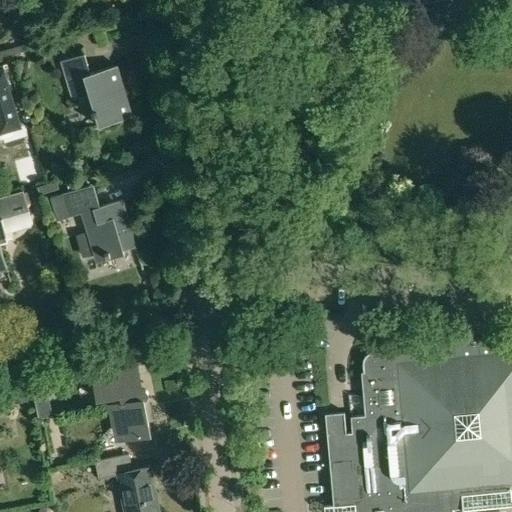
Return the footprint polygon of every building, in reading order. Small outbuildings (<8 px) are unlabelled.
[(399,21),(369,29),(371,34),(376,49),(376,50),(406,42),(399,21)] [(371,34),(358,37),(362,53),(376,49),(371,34)] [(29,42),(0,50),(0,56),(31,48),(29,42)] [(85,53),(61,61),(72,100),(90,94),(99,126),(132,115),(117,65),(91,72),(85,53)] [(4,69),(0,70),(0,130),(1,133),(21,127),(4,69)] [(63,193),(50,197),(57,220),(70,217),(82,213),(87,231),(76,235),(83,257),(94,254),(95,258),(137,246),(123,199),(95,208),(88,186),(63,193)] [(0,264),(6,263),(0,244),(0,243),(8,241),(1,218),(28,210),(23,191),(0,198),(0,264)] [(273,328),(260,329),(260,339),(274,338),(273,328)] [(343,410),(323,411),(332,510),(332,511),(452,511),(453,509),(511,504),(510,481),(511,480),(511,348),(454,354),(453,339),(390,345),(376,346),(376,348),(372,349),(371,349),(370,349),(369,349),(368,350),(367,350),(366,351),(365,351),(365,352),(364,353),(363,354),(363,355),(362,356),(362,357),(362,358),(361,359),(361,360),(361,361),(362,369),(360,369),(361,381),(363,413),(351,414),(349,414),(350,430),(344,430),(343,410)] [(109,363),(90,367),(96,398),(107,396),(114,430),(124,428),(126,437),(149,432),(141,389),(138,372),(112,377),(109,363)] [(44,373),(30,376),(31,379),(36,403),(50,401),(45,376),(44,373)] [(23,381),(12,384),(16,404),(27,402),(23,381)] [(15,400),(0,400),(0,413),(15,412),(15,400)] [(128,452),(94,459),(98,477),(117,473),(125,511),(154,511),(159,511),(149,465),(132,469),(128,452)]
